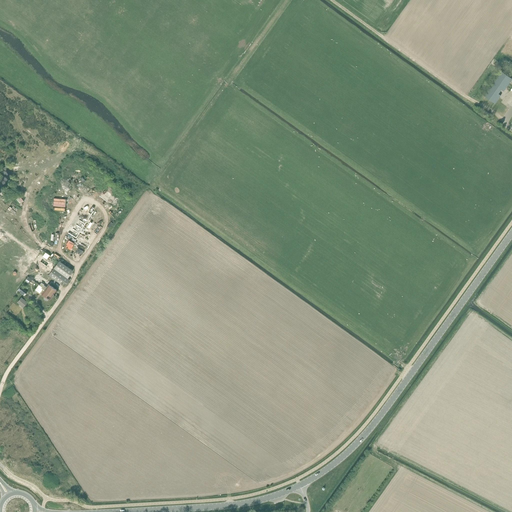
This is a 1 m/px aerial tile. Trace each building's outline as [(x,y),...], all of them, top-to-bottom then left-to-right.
[(498,75),(483,95),(495,104),(501,96),(499,94),(501,90),(504,91),(510,83),(498,75)] [(59,260),(53,268),(67,278),(73,270),(59,260)] [(54,268),(49,275),(65,286),(70,280),(54,268)] [(39,285),(53,295),(56,290),(48,284),(46,287),(44,285),(44,284),(41,282),(39,285)] [(53,295),(39,285),(38,285),(35,289),(45,296),(44,298),(44,299),(46,301),(47,300),(48,299),(49,300),(53,295)] [(20,287),(17,291),(24,296),(27,292),(20,287)] [(21,298),(18,302),(23,307),(27,302),(21,298)]
